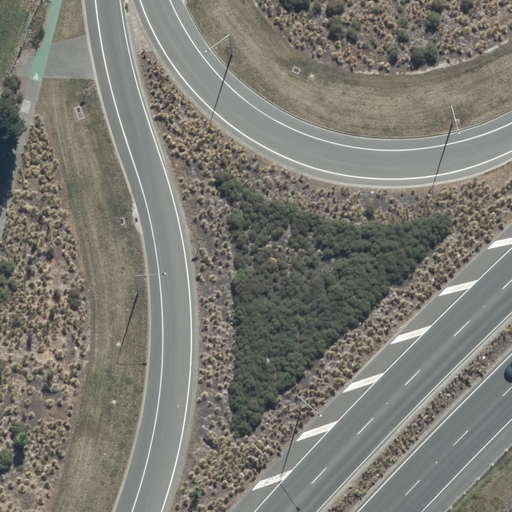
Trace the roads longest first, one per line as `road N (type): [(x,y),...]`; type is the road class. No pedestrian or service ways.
road 1 (trunk): [(148,511),(168,434),(178,311),(162,214),(106,0)]
road 2 (trunk): [(155,0),(180,52),(219,99),(302,146),(389,163),(436,159),(511,136)]
road 3 (trunk): [(287,511),(511,279)]
road 4 (trunk): [(511,387),(389,511)]
